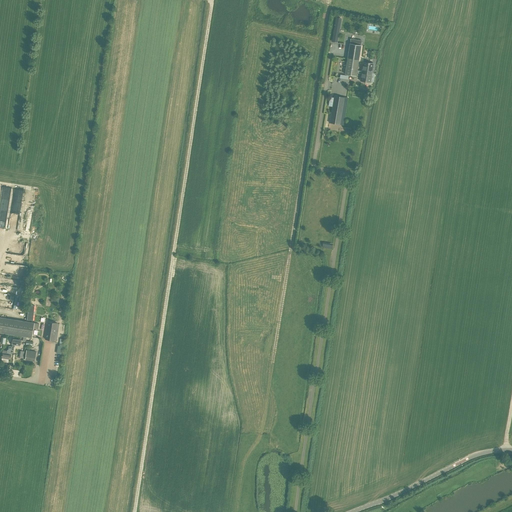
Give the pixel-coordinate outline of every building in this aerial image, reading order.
[(336,17),(333,41),(339,42),(342,18),(336,17)] [(356,76),(361,45),(350,44),(349,50),(345,74),(356,76)] [(370,82),(371,76),(373,63),(363,62),(361,76),(360,80),(370,82)] [(340,124),(344,97),(334,96),(330,123),(340,124)] [(34,323),(0,317),(0,332),(32,338),(33,328),(38,329),(39,324),(34,323)] [(55,341),(57,323),(48,322),(45,339),(55,341)] [(8,362),(9,359),(10,359),(11,352),(13,352),(14,347),(9,346),(9,350),(8,350),(7,351),(0,350),(0,351),(2,351),(2,352),(3,352),(2,358),(2,361),(8,362)] [(36,353),(32,352),(27,351),(25,360),(35,361),(36,353)]
